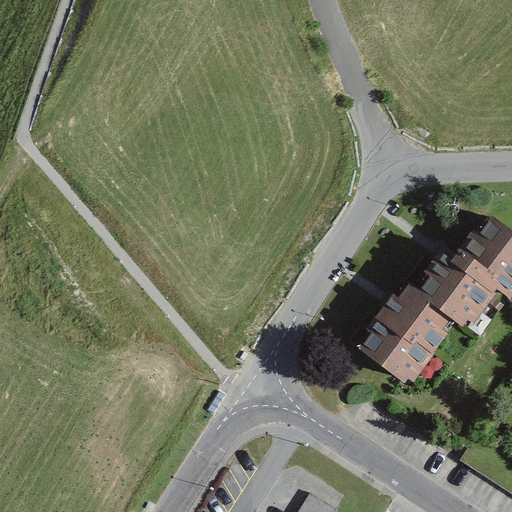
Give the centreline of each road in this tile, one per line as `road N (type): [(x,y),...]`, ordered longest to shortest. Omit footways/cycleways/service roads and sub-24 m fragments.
road 1 (track): [(68,0),(22,135),(246,399)]
road 2 (residential): [(258,382),(392,168),(511,165)]
road 3 (residential): [(458,511),(258,382)]
road 4 (residential): [(171,511),(258,382)]
